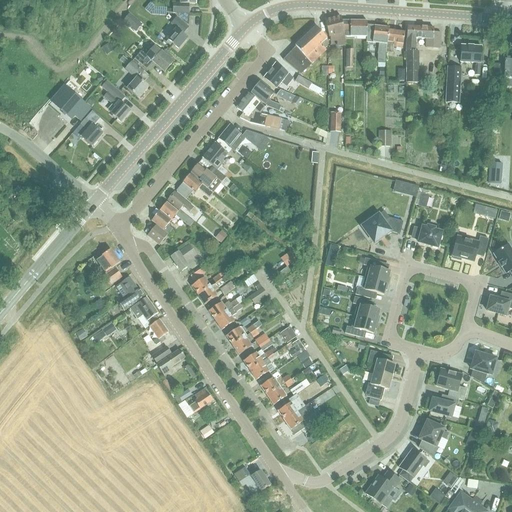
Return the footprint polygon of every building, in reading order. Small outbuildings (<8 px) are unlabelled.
[(194,0),(180,0),(181,3),(173,3),(173,13),(189,14),(189,4),(195,4),(194,0)] [(345,37),(345,32),(342,21),(341,17),(325,21),(330,37),(331,37),(331,41),(337,41),(337,46),(338,46),(339,46),(343,46),(344,45),(345,45),(345,37)] [(178,29),(168,40),(178,49),(187,39),(181,34),(183,32),(183,33),(188,28),(177,18),(172,24),(178,29)] [(135,20),(129,27),(136,33),(142,26),(135,20)] [(367,21),(342,21),(345,32),(345,37),(367,37),(367,26),(367,21)] [(366,40),(366,43),(373,43),(380,44),(379,53),(377,52),(377,63),(379,63),(385,64),(386,53),(387,43),(388,32),(388,31),(388,28),(367,26),(367,37),(366,40)] [(297,45),(314,62),(326,50),(325,48),(329,44),(326,40),(327,39),(316,27),(297,45)] [(408,27),(406,52),(407,52),(407,83),(419,83),(419,53),(416,53),(417,39),(427,40),(426,48),(440,49),(441,33),(434,33),(434,29),(414,28),(408,27)] [(388,32),(386,53),(393,54),(393,47),(403,48),(404,32),(388,31),(388,32)] [(102,49),(106,56),(113,51),(109,44),(102,49)] [(314,62),(297,45),(296,46),(297,47),(284,60),(301,74),(314,62)] [(481,76),(482,48),(462,46),(461,63),(477,64),(476,67),(475,67),(475,76),(481,76)] [(172,58),(169,55),(165,52),(163,54),(161,53),(161,54),(157,51),(154,48),(147,56),(142,52),(135,59),(145,68),(149,72),(156,65),(159,68),(164,72),(173,63),(170,60),(171,59),(172,58)] [(136,79),(127,90),(128,90),(128,92),(130,94),(132,94),(138,99),(139,99),(141,98),(144,96),(143,94),(148,88),(143,83),(149,77),(132,63),(125,70),(136,79)] [(276,64),(264,79),(278,90),(282,84),(287,88),(294,79),(288,74),(276,64)] [(493,65),(493,83),(500,84),(500,76),(501,65),(493,65)] [(459,105),(461,69),(449,68),(447,104),(459,105)] [(299,76),(295,82),(308,90),(312,84),(299,76)] [(106,82),(102,88),(108,93),(104,97),(113,105),(109,111),(112,114),(112,115),(121,122),(130,111),(120,103),(125,98),(113,88),(106,82)] [(252,94),(268,107),(283,113),(285,109),(272,103),(273,101),(269,99),(274,93),(261,82),(252,94)] [(312,84),(308,90),(319,96),(322,90),(312,84)] [(51,102),(71,119),(74,115),(80,120),(91,108),(65,86),(51,102)] [(281,91),(277,95),(281,98),(291,102),(295,97),(281,91)] [(237,109),(243,114),(244,114),(241,118),(240,119),(245,121),(251,124),(278,130),(281,120),(280,120),(261,116),(259,114),(264,109),(249,95),(237,109)] [(295,97),(291,102),(298,107),(303,100),(295,97)] [(80,125),(72,134),(79,140),(81,137),(92,147),(102,135),(93,126),(100,118),(92,111),(85,120),(80,125)] [(331,114),(331,133),(340,133),(340,114),(331,114)] [(206,131),(211,136),(223,123),(217,118),(206,131)] [(235,153),(246,139),(256,148),(265,138),(251,133),(249,135),(246,132),(242,136),(230,126),(219,140),(230,149),(232,150),(235,153)] [(321,130),(318,135),(326,140),(327,134),(321,130)] [(232,150),(230,149),(219,140),(203,159),(226,179),(226,178),(225,177),(228,173),(221,167),(224,163),(223,162),(232,150)] [(190,175),(208,190),(213,194),(226,179),(203,159),(190,175)] [(490,163),(489,183),(501,183),(503,164),(490,163)] [(244,170),(250,175),(253,171),(247,166),(244,170)] [(208,190),(190,175),(177,191),(186,200),(192,192),(195,194),(199,190),(209,198),(213,194),(208,190)] [(393,179),(390,189),(411,196),(414,186),(393,179)] [(235,194),(238,190),(233,186),(230,190),(235,194)] [(180,211),(183,207),(194,217),(198,213),(175,193),(168,201),(180,211)] [(416,198),(414,205),(419,206),(426,208),(429,197),(422,195),(417,194),(416,198)] [(193,223),(180,211),(178,213),(167,203),(152,222),(156,225),(147,236),(159,246),(173,230),(168,225),(175,216),(189,228),(193,223)] [(475,205),(473,214),(495,220),(497,211),(475,205)] [(511,214),(501,212),(499,220),(509,223),(511,214)] [(389,218),(384,223),(379,216),(362,227),(374,244),(381,239),(380,238),(383,236),(384,237),(390,232),(400,235),(403,222),(389,218)] [(422,228),(422,230),(419,242),(418,243),(425,245),(425,244),(429,245),(429,246),(438,248),(442,233),(434,231),(435,229),(428,227),(427,229),(422,228)] [(222,233),(216,240),(221,244),(227,237),(222,233)] [(453,257),(453,259),(461,261),(461,259),(474,262),(476,256),(483,258),(488,239),(480,237),(478,243),(457,237),(452,256),(453,257)] [(178,253),(171,257),(175,263),(179,268),(182,272),(188,268),(185,263),(196,255),(190,245),(178,253)] [(511,250),(509,245),(493,255),(499,263),(498,264),(501,268),(502,268),(506,274),(510,272),(511,275),(511,250)] [(331,246),(326,265),(333,267),(338,248),(331,246)] [(103,279),(108,287),(121,278),(116,270),(115,271),(113,268),(120,263),(111,250),(96,261),(107,276),(103,279)] [(296,260),(290,252),(281,259),(287,267),(296,260)] [(365,278),(388,285),(390,278),(388,278),(390,273),(378,269),(380,263),(365,259),(363,266),(368,267),(365,278)] [(197,297),(210,288),(199,272),(190,277),(195,284),(191,288),(197,297)] [(215,285),(224,278),(222,274),(212,281),(215,285)] [(253,285),(257,282),(254,276),(244,283),(248,288),(253,285)] [(124,300),(138,290),(130,278),(115,288),(124,300)] [(210,288),(197,297),(204,306),(216,297),(213,293),(218,290),(218,289),(227,282),(224,278),(215,285),(210,288)] [(388,285),(365,278),(362,290),(357,289),(355,295),(370,299),(372,293),(383,296),(385,291),(386,291),(388,285)] [(257,282),(253,285),(258,292),(262,289),(257,282)] [(220,291),(223,296),(234,289),(231,284),(220,291)] [(124,300),(118,305),(123,312),(130,308),(145,297),(140,289),(138,290),(124,300)] [(268,297),(262,289),(258,292),(248,298),(254,306),(268,297)] [(490,298),(487,311),(506,317),(508,309),(511,310),(511,295),(505,294),(503,301),(490,298)] [(221,304),(208,313),(215,322),(238,305),(244,302),(240,297),(235,301),(230,305),(228,303),(223,306),(221,304)] [(151,327),(159,321),(155,316),(157,314),(146,298),(130,309),(138,320),(143,316),(151,327)] [(354,317),(378,323),(379,317),(378,316),(379,311),(367,308),(369,301),(355,298),(353,304),(357,305),(354,317)] [(100,312),(106,308),(101,301),(95,304),(100,312)] [(239,306),(238,305),(215,322),(221,331),(234,322),(231,318),(237,314),(236,313),(241,310),(239,306)] [(378,323),(354,317),(351,328),(347,327),(345,334),(359,338),(361,331),(373,334),(374,329),(376,330),(378,323)] [(245,319),(240,323),(243,328),(249,324),(245,319)] [(160,321),(159,321),(151,327),(150,328),(161,344),(166,340),(163,336),(168,333),(160,321)] [(259,322),(247,330),(250,335),(258,329),(262,327),(259,322)] [(100,334),(92,340),(95,344),(103,339),(107,336),(115,331),(111,325),(103,330),(103,332),(100,334)] [(280,333),(287,343),(296,337),(289,327),(280,333)] [(232,347),(245,338),(247,337),(241,328),(239,329),(226,338),(232,347)] [(82,330),(76,334),(79,338),(81,341),(87,337),(85,334),(82,330)] [(148,333),(139,338),(146,352),(156,347),(148,333)] [(259,347),(268,341),(265,335),(255,342),(259,347)] [(277,335),(268,340),(273,347),(281,342),(277,335)] [(251,347),(245,338),(232,347),(239,356),(251,347)] [(345,338),(343,346),(354,348),(356,340),(345,338)] [(295,350),(290,354),(294,360),(296,358),(305,352),(306,352),(298,340),(291,345),(295,350)] [(268,341),(259,347),(262,352),(272,346),(268,341)] [(152,357),(157,364),(171,355),(166,347),(152,357)] [(250,372),(277,353),(273,355),(272,355),(276,352),(274,349),(270,351),(259,358),(256,354),(243,363),(250,372)] [(157,366),(165,377),(170,373),(168,370),(185,359),(180,351),(157,366)] [(371,351),(367,364),(376,366),(374,373),(391,378),(395,365),(391,364),(393,358),(371,351)] [(305,352),(296,358),(304,370),(312,365),(307,358),(309,357),(305,352)] [(280,358),(277,353),(250,372),(256,381),(269,372),(266,368),(280,358)] [(488,357),(476,354),(471,370),(473,371),(471,378),(484,385),(486,374),(491,376),(496,360),(494,359),(495,357),(488,355),(488,357)] [(281,372),(289,367),(285,362),(277,367),(281,372)] [(196,378),(188,366),(183,369),(191,381),(196,378)] [(346,367),(339,371),(343,376),(349,372),(346,367)] [(462,376),(441,370),(436,387),(450,390),(448,397),(464,401),(467,390),(459,388),(462,376)] [(368,384),(365,395),(367,397),(371,398),(369,404),(373,405),(378,406),(380,401),(381,401),(384,389),(388,390),(391,378),(374,373),(371,385),(368,384)] [(267,397),(279,388),(284,385),(290,381),(287,376),(282,380),(280,378),(275,381),(273,379),(261,388),(267,397)] [(328,384),(324,377),(317,382),(322,388),(328,384)] [(175,393),(165,381),(161,384),(170,396),(175,393)] [(293,385),(290,381),(284,385),(287,389),(293,385)] [(294,397),(297,395),(302,392),(310,386),(306,381),(290,392),(294,397)] [(286,397),(279,388),(267,397),(273,406),(286,397)] [(177,397),(173,400),(178,406),(182,404),(182,403),(192,396),(188,390),(178,397),(177,397)] [(197,400),(188,406),(194,414),(213,401),(211,399),(209,396),(205,390),(195,397),(197,400)] [(494,392),(491,399),(496,402),(500,395),(494,392)] [(312,410),(330,403),(326,393),(308,399),(312,410)] [(291,404),(278,413),(284,422),(297,413),(306,407),(303,403),(301,400),(299,398),(297,395),(294,397),(289,401),(291,404)] [(430,408),(430,412),(451,418),(454,406),(457,407),(459,400),(445,396),(443,403),(433,400),(432,403),(431,403),(429,408),(430,408)] [(297,413),(284,422),(291,431),(291,430),(295,435),(301,431),(306,427),(303,422),(314,415),(308,406),(306,407),(302,410),(297,413)] [(489,421),(485,430),(495,434),(499,424),(489,421)] [(418,448),(433,459),(435,455),(438,448),(436,447),(444,429),(427,422),(419,440),(421,441),(418,448)] [(201,432),(205,439),(214,433),(209,426),(201,432)] [(472,432),(469,439),(475,442),(478,435),(472,432)] [(404,461),(399,468),(403,471),(399,476),(410,484),(413,479),(414,479),(423,467),(425,468),(429,462),(412,450),(407,457),(408,458),(405,461),(404,461)] [(251,477),(245,468),(234,475),(242,487),(246,485),(254,497),(270,486),(261,471),(251,477)] [(378,476),(365,494),(381,506),(382,505),(386,509),(392,500),(394,502),(400,494),(395,489),(401,481),(388,472),(382,479),(378,476)] [(458,478),(451,473),(447,478),(451,481),(447,486),(450,488),(458,478)] [(459,478),(449,491),(454,495),(464,482),(459,478)] [(410,485),(406,491),(413,496),(417,490),(410,485)] [(435,487),(428,495),(436,501),(443,493),(435,487)] [(461,494),(447,511),(485,511),(479,507),(482,503),(474,498),(471,501),(461,494)]
